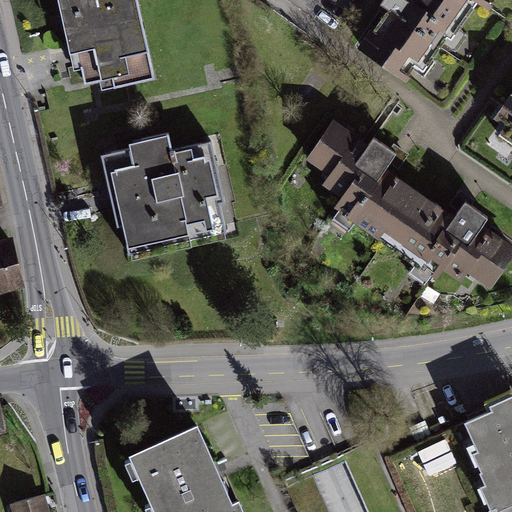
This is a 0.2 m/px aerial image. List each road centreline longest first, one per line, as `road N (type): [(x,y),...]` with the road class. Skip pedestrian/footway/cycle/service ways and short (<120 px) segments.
road 1 (residential): [(511,339),(341,366),(58,374)]
road 2 (tertiary): [(58,374),(0,78)]
road 3 (tertiary): [(82,511),(58,374)]
